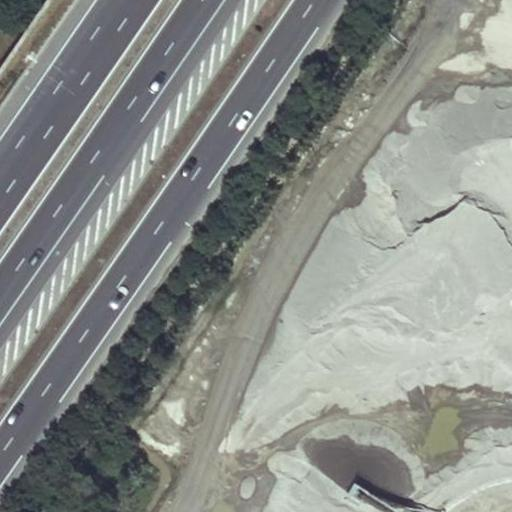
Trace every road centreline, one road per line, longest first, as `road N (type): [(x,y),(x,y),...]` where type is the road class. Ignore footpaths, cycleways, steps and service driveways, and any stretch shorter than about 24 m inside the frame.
road 1 (motorway): [(0,456),(317,0)]
road 2 (motorway): [(0,289),(200,0)]
road 3 (motorway): [(126,0),(0,182)]
